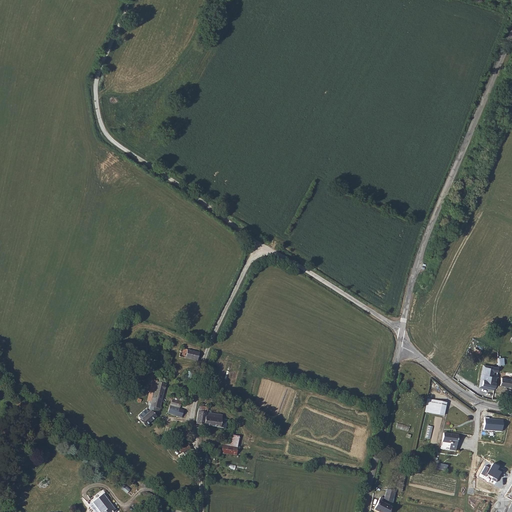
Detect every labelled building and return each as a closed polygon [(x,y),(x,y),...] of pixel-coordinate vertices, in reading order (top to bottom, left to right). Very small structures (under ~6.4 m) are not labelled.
[(197,361),(199,353),(181,348),(179,357),(197,361)] [(494,390),(497,373),(498,367),(482,364),(478,388),(494,390)] [(160,372),(168,375),(170,368),(161,366),(160,372)] [(166,382),(168,375),(160,372),(158,380),(166,382)] [(505,375),(497,373),(495,384),(503,386),(504,376),(505,375)] [(511,377),(504,376),(503,386),(511,387),(511,377)] [(154,396),(162,398),(165,389),(156,387),(152,386),(151,389),(156,390),(154,396)] [(160,408),(162,398),(154,396),(156,390),(151,389),(149,399),(153,400),(152,406),(160,408)] [(182,401),(172,397),(170,404),(180,407),(182,401)] [(431,399),(429,412),(444,414),(447,401),(431,399)] [(180,407),(170,404),(168,410),(178,414),(182,415),(184,409),(180,407)] [(207,413),(208,407),(198,406),(198,410),(196,424),(225,428),(226,420),(221,419),(222,415),(207,413)] [(157,413),(152,407),(140,417),(146,423),(157,413)] [(483,430),(502,432),(503,420),(484,418),(483,430)] [(460,432),(454,431),(453,433),(445,432),(443,447),(457,449),(460,432)] [(220,454),(236,457),(237,448),(221,446),(220,454)] [(482,474),(496,482),(501,473),(497,470),(499,467),(492,463),(489,468),(486,466),(482,474)] [(87,500),(96,511),(112,511),(116,510),(103,492),(93,500),(91,497),(87,500)] [(377,496),(374,505),(372,509),(379,511),(385,511),(390,501),(377,496)]
